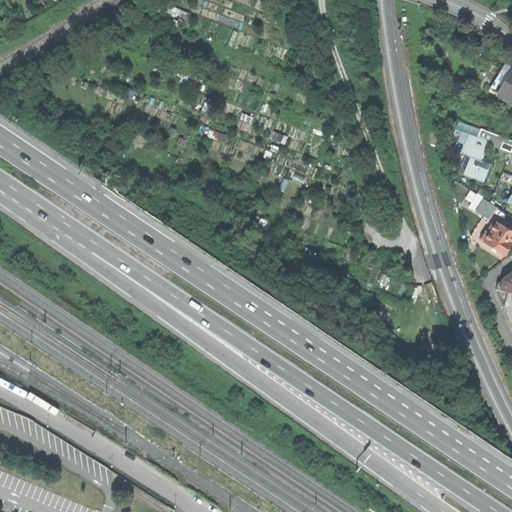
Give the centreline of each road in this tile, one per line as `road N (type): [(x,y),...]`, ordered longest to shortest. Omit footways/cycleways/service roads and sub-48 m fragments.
road 1 (trunk): [(472,455),(0,139)]
road 2 (trunk): [(85,243),(499,511)]
road 3 (trunk): [(85,243),(105,268),(447,511)]
road 4 (unclassified): [(0,387),(200,511)]
road 5 (track): [(322,0),(399,219)]
